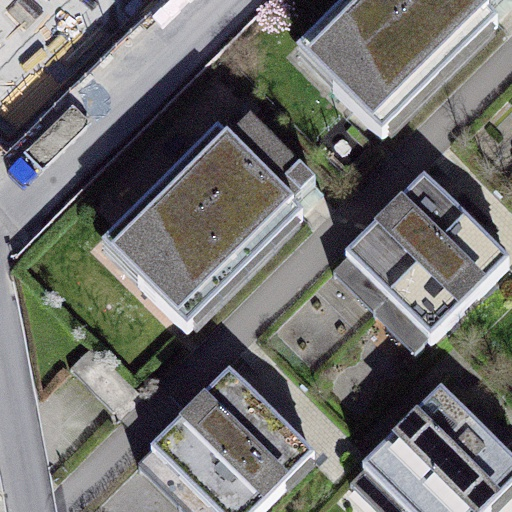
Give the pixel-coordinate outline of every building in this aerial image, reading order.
[(375,144),(511,9),(511,3),(508,0),(370,0),(301,69),(375,144)] [(248,128),(107,266),(177,338),(319,199),(248,128)] [(467,223),(421,178),(349,251),(395,296),(467,223)] [(509,264),(467,223),(395,296),(437,337),(509,264)] [(275,511),(318,470),(230,383),(150,464),(198,511),(275,511)] [(508,511),(511,510),(511,466),(443,398),(364,484),(392,511),(508,511)]
